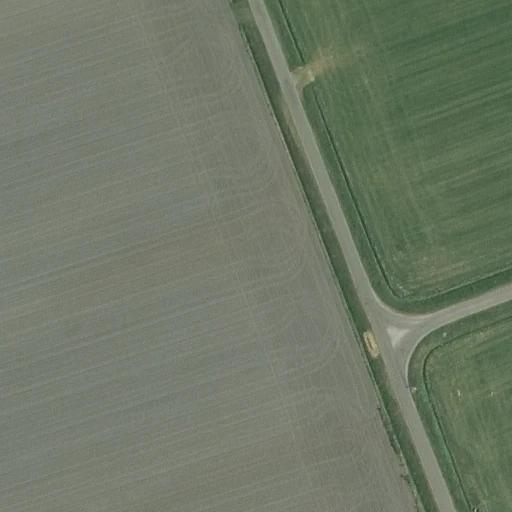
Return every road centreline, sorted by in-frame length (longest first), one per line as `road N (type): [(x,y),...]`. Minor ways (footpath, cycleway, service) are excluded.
road 1 (unclassified): [(382,344),(254,0)]
road 2 (unclassified): [(445,511),(382,344)]
road 3 (unclassified): [(382,344),(511,293)]
